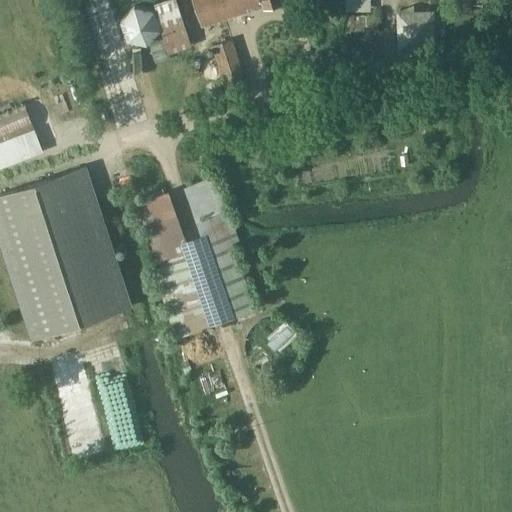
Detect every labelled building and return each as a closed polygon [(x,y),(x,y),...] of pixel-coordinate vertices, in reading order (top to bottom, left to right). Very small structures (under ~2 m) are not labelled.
[(281,2),(280,0),(194,0),(202,26),(263,7),(281,2)] [(482,0),(453,0),(456,51),(485,50),(482,0)] [(146,45),(160,29),(155,9),(133,6),(119,21),(126,40),(146,45)] [(440,15),(401,15),(402,50),(440,51),(440,15)] [(0,191),(0,233),(33,336),(129,302),(84,163),(0,191)] [(222,201),(214,176),(194,183),(196,191),(194,192),(199,208),(222,201)] [(168,191),(136,203),(159,268),(155,269),(164,294),(161,295),(173,333),(172,334),(175,339),(215,325),(168,191)] [(224,219),(197,229),(228,318),(255,309),(232,243),(239,240),(234,226),(227,228),(224,219)] [(297,351),(298,345),(299,338),(297,332),(294,326),(290,321),(284,317),(278,314),(272,313),(265,314),(259,316),(253,320),(249,325),(246,331),(244,337),(244,344),(245,350),(248,356),(252,361),(258,365),(264,368),(270,368),(277,368),(283,366),(289,362),(293,357),(297,351)]
